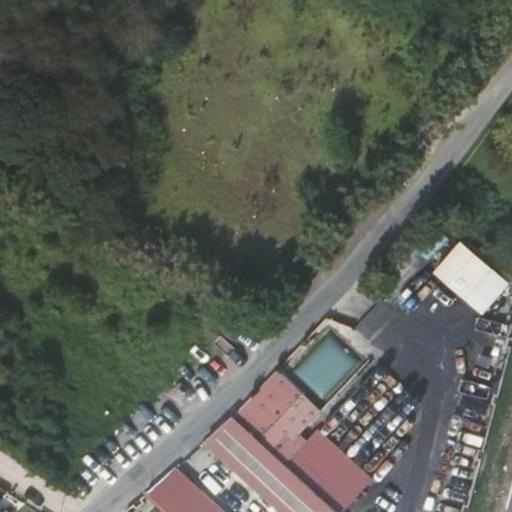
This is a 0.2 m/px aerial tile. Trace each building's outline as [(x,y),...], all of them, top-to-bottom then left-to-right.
[(484,313),(511,282),(511,280),(465,238),(436,270),(484,313)] [(239,408),(283,450),(293,439),(309,422),(379,349),(334,307),(277,367),(277,381),(264,382),(239,408)] [(290,466),(231,409),(207,429),(294,511),(311,511),(324,498),(298,473),(290,466)] [(309,422),(293,439),(321,464),(337,448),(309,422)] [(337,448),(321,464),(328,472),(345,455),(337,448)] [(298,457),(290,466),(298,473),(306,465),(298,457)] [(149,493),(169,511),(219,511),(174,471),(149,493)]
